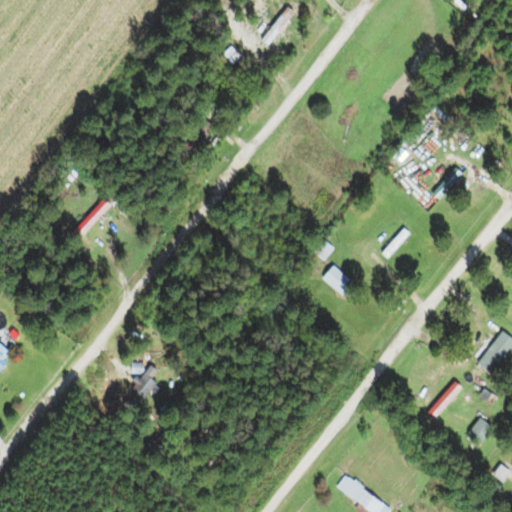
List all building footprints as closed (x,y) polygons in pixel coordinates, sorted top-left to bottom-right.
[(205,126),(198,121),(180,145),(187,151),(205,126)] [(459,176),(452,169),(427,195),(435,202),(459,176)] [(110,221),(101,214),(78,246),(87,253),(110,221)] [(406,236),(399,231),(378,255),(385,260),(406,236)] [(351,286),(330,266),(318,279),(339,299),(351,286)] [(486,375),(511,343),(498,333),(472,365),(486,375)] [(123,388),(141,403),(155,386),(137,371),(123,388)] [(491,389),(484,385),(477,397),(483,401),(491,389)] [(475,445),(488,430),(476,420),(463,435),(475,445)] [(333,488),(362,511),(386,511),(387,511),(343,476),(333,488)]
